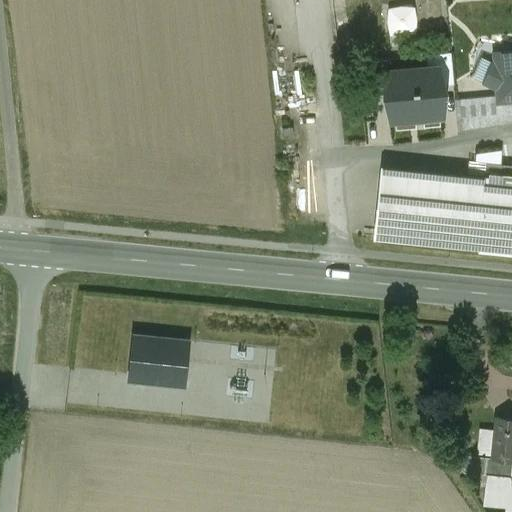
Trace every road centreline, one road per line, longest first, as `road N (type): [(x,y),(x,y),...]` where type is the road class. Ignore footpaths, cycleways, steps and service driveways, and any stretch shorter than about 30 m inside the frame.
road 1 (secondary): [(21,249),(351,280)]
road 2 (unclassified): [(511,132),(336,162),(351,280)]
road 3 (unclassified): [(7,511),(29,311),(21,249)]
road 4 (unclassified): [(21,249),(0,53)]
road 5 (secondary): [(351,280),(511,296)]
